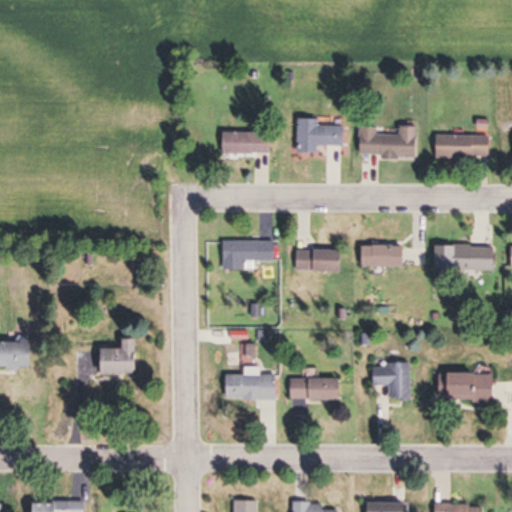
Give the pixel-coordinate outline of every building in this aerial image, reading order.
[(322,146),(350,146),(350,125),(322,125),(322,120),(301,119),(300,154),(322,155),(322,146)] [(363,156),(420,156),(420,127),(402,127),(401,134),(381,134),(381,127),(363,127),(363,156)] [(227,154),(276,154),(276,132),(227,132),(227,154)] [(495,136),(441,136),(441,159),(495,159),(495,136)] [(227,242),(227,271),(260,271),(260,262),(281,262),(281,242),(227,242)] [(369,246),(369,268),(411,268),(411,246),(369,246)] [(499,271),(499,246),(438,246),(438,271),(499,271)] [(348,251),(298,251),(298,274),(348,274),(348,251)] [(109,349),(109,375),(144,375),(144,340),(130,340),(130,349),(109,349)] [(0,368),(39,369),(39,341),(0,341),(0,368)] [(417,364),(377,364),(377,386),(394,386),(394,401),(417,401),(417,364)] [(500,402),(500,375),(456,374),(456,402),(500,402)] [(282,401),(282,376),(231,376),(231,401),(282,401)] [(295,402),(348,402),(348,379),(295,379),(295,402)] [(0,511),(8,511),(8,501),(0,501),(0,511)] [(89,511),(90,502),(36,501),(35,511),(89,511)] [(262,511),(263,501),(237,501),(236,511),(262,511)]
